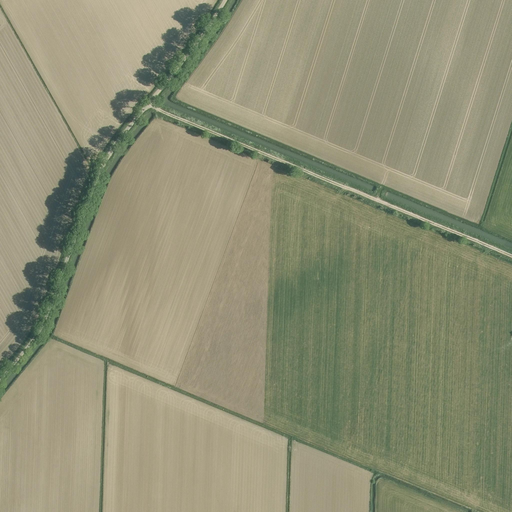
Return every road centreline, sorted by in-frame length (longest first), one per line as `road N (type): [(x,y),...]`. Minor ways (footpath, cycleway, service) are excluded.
road 1 (unclassified): [(0,378),(35,339),(108,156),(224,0)]
road 2 (track): [(149,103),(511,257)]
